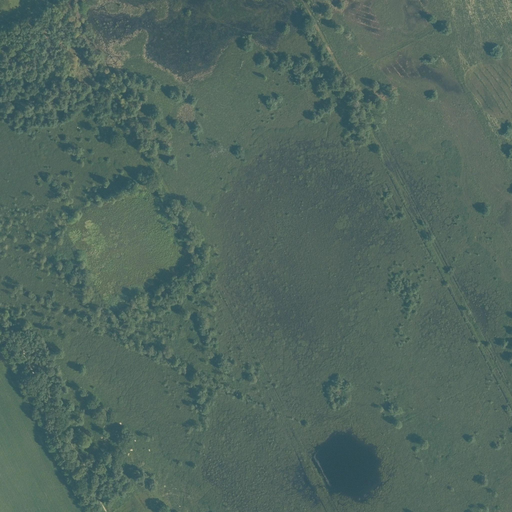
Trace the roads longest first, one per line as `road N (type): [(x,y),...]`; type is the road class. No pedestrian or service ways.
road 1 (track): [(305,0),(511,397)]
road 2 (track): [(0,329),(94,511)]
